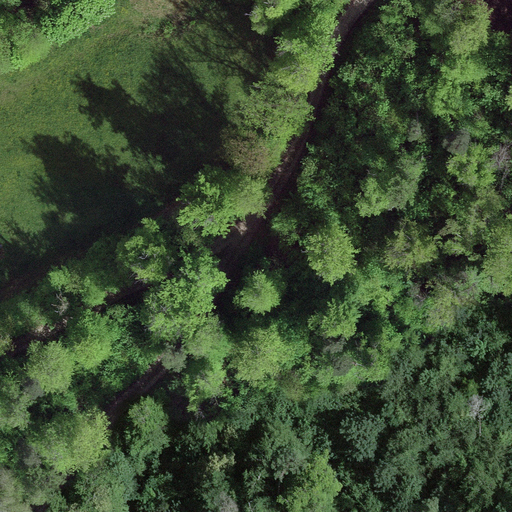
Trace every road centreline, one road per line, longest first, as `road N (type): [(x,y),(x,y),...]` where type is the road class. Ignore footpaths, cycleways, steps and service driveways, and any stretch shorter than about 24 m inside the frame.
road 1 (track): [(35,511),(174,346),(271,198),(338,34),(362,0)]
road 2 (track): [(0,355),(172,266),(271,198)]
